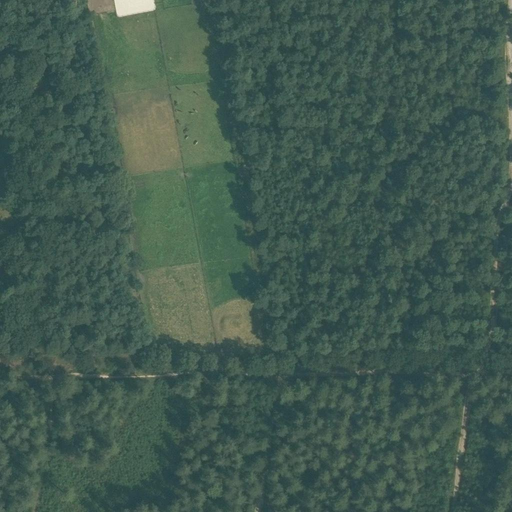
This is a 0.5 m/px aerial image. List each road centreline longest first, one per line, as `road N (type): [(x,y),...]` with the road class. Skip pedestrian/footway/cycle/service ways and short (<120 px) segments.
road 1 (track): [(452,511),(472,377),(491,344),(487,220),(507,183),(503,0)]
road 2 (track): [(472,377),(367,365),(276,379),(202,378)]
road 3 (track): [(202,378),(58,377)]
road 4 (track): [(259,511),(276,379)]
